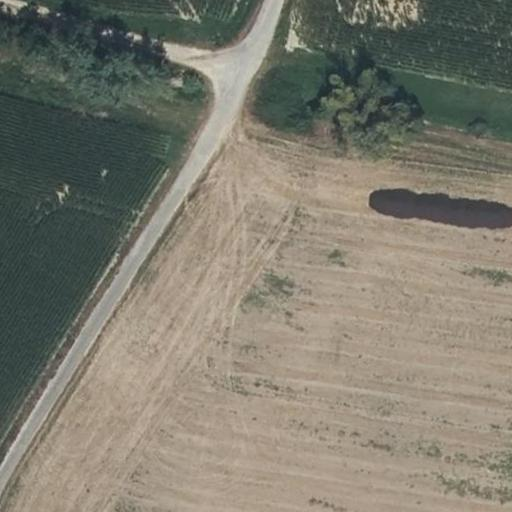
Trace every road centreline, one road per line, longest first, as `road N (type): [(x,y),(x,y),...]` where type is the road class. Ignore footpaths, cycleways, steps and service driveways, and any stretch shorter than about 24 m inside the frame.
road 1 (unclassified): [(0,489),(253,67),(272,0)]
road 2 (track): [(0,6),(253,67)]
